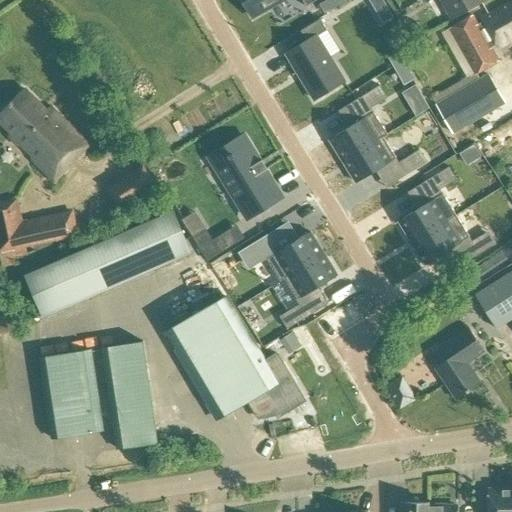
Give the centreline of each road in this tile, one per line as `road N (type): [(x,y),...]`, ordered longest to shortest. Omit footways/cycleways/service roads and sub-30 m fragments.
road 1 (residential): [(401,449),(351,354),(390,300),(202,0)]
road 2 (unclassified): [(401,449),(4,511)]
road 3 (track): [(241,61),(113,140)]
